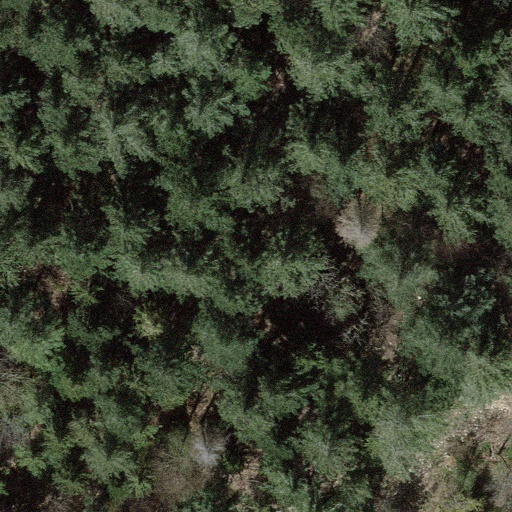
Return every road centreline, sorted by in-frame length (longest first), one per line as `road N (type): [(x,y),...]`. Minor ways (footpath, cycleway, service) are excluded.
road 1 (track): [(442,0),(348,54),(151,144),(0,186)]
road 2 (track): [(319,511),(511,368)]
